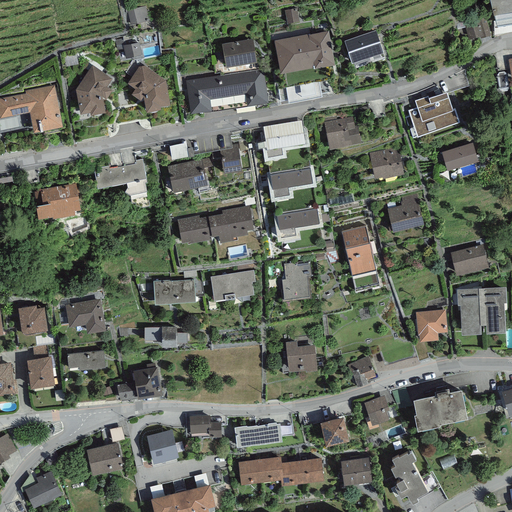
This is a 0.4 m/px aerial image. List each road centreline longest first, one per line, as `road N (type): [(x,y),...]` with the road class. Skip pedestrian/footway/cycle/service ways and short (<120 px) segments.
road 1 (residential): [(511,43),(396,93),(0,161)]
road 2 (residential): [(83,414),(296,408),(432,368),(511,363)]
road 3 (residential): [(83,414),(0,505)]
